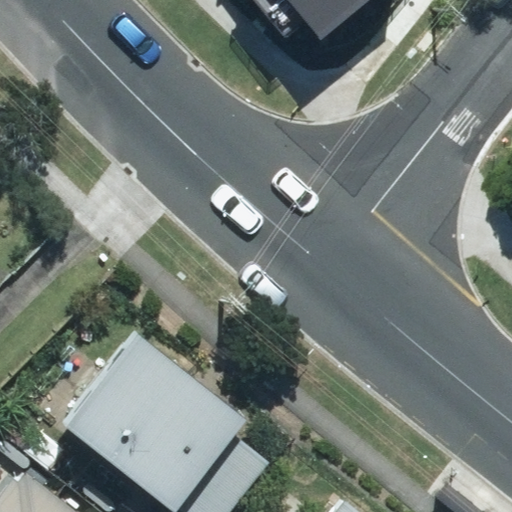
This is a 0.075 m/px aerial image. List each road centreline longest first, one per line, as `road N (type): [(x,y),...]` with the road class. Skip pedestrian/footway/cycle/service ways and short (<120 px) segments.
road 1 (primary): [(45,0),(324,271)]
road 2 (residential): [(324,271),(511,36)]
road 3 (primary): [(324,271),(511,420)]
